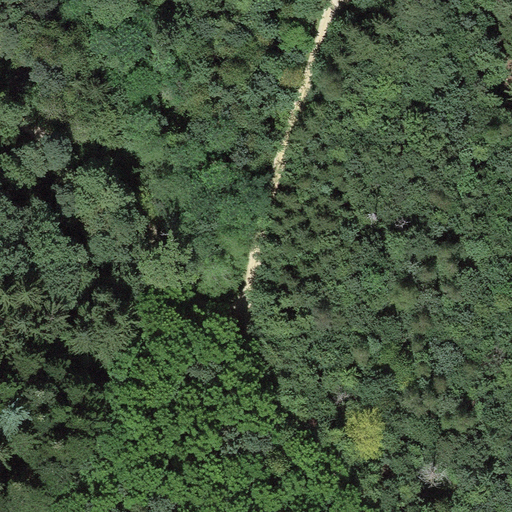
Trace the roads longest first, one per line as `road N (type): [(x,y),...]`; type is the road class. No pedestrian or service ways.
road 1 (track): [(0,107),(112,196),(193,304),(235,344),(304,446),(371,511)]
road 2 (track): [(333,0),(259,227),(235,344)]
